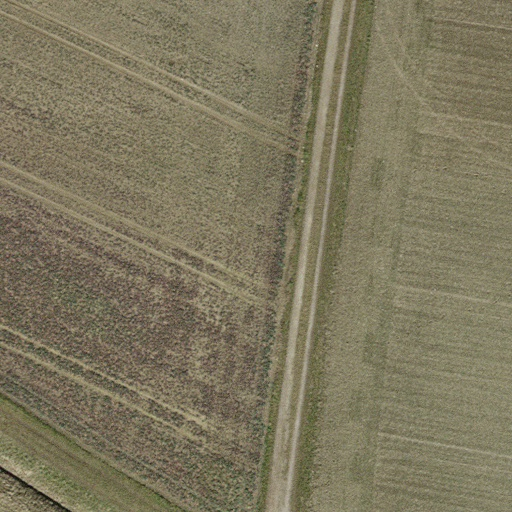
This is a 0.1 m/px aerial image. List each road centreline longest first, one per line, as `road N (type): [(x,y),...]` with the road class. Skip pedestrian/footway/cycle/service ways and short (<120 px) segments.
road 1 (track): [(281,511),(356,0)]
road 2 (track): [(162,511),(0,407)]
